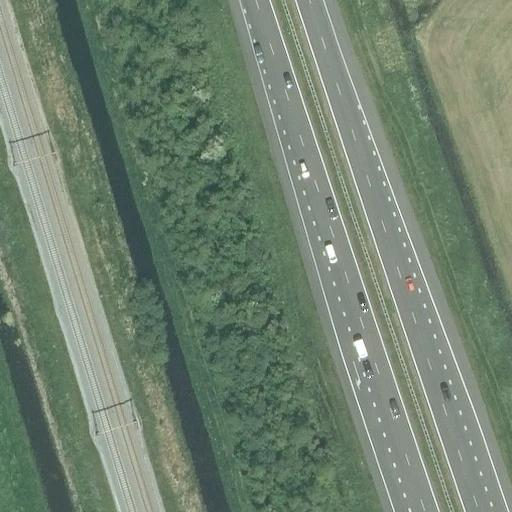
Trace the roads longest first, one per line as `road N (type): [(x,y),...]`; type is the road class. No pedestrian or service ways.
road 1 (motorway): [(479,511),(308,0)]
road 2 (motorway): [(256,0),(427,511)]
